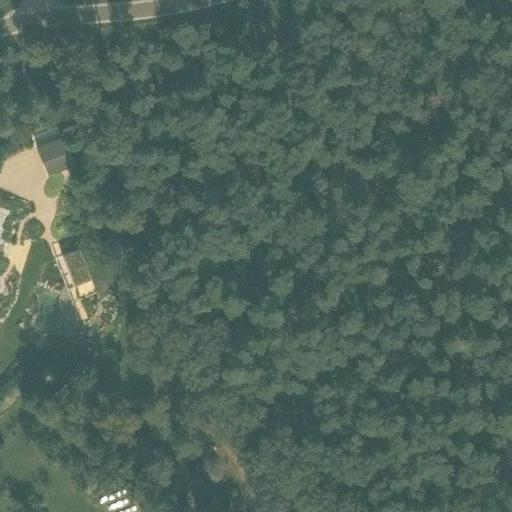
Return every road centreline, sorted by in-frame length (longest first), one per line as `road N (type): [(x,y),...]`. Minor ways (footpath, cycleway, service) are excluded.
road 1 (track): [(51,15),(162,293),(197,340),(387,511)]
road 2 (unclassified): [(0,30),(33,17),(179,0)]
